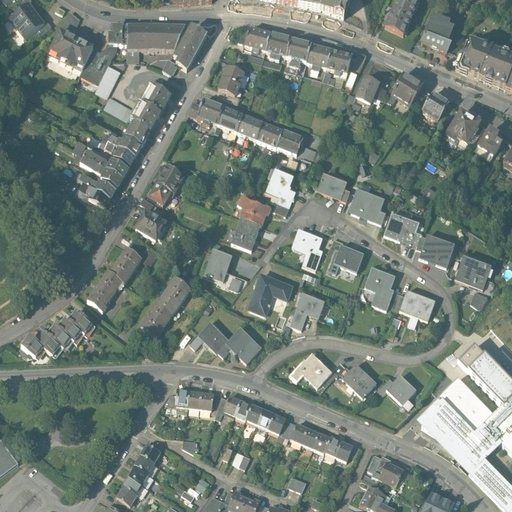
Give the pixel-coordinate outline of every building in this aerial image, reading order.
[(28,3),(31,0),(30,0),(21,0),(17,3),(21,8),(28,2),(28,3)] [(299,0),(298,6),(319,9),(321,0),(299,0)] [(321,0),(319,9),(344,17),(348,0),(321,0)] [(395,0),(385,23),(404,31),(417,0),(395,0)] [(17,27),(36,13),(28,3),(28,2),(21,8),(9,17),(17,27)] [(58,6),(55,11),(62,15),(65,10),(58,6)] [(65,34),(67,32),(72,35),(80,18),(78,17),(71,11),(60,31),(65,34)] [(44,23),(36,13),(17,27),(25,37),(37,29),(44,23)] [(436,18),(431,16),(424,32),(424,34),(421,39),(447,51),(450,43),(446,41),(453,26),(448,24),(449,20),(438,15),(436,18)] [(51,25),(47,20),(44,23),(37,29),(41,33),(51,25)] [(190,26),(188,29),(175,52),(171,55),(166,64),(176,69),(187,75),(209,37),(190,26)] [(116,51),(127,51),(127,28),(110,28),(110,39),(107,39),(107,48),(107,51),(116,51)] [(148,29),(127,28),(127,51),(127,54),(128,54),(139,55),(147,55),(148,29)] [(166,56),(166,29),(148,29),(147,55),(166,56)] [(188,29),(166,29),(166,56),(171,55),(175,52),(188,29)] [(245,44),(245,46),(250,47),(249,51),(257,53),(258,49),(265,51),(269,35),(249,29),(249,31),(245,44)] [(245,44),(249,31),(242,30),(239,42),(245,44)] [(82,70),(93,48),(76,40),(76,37),(72,35),(67,32),(65,34),(60,31),(48,53),(57,58),(57,62),(71,69),(75,67),(82,70)] [(470,32),(465,41),(481,48),(485,39),(470,32)] [(269,35),(265,51),(271,53),(270,58),(278,60),(279,55),(286,56),(290,40),(269,35)] [(290,40),(286,56),(291,58),(290,64),(297,66),(299,60),(306,61),(310,45),(290,40)] [(465,41),(454,65),(456,68),(499,87),(509,66),(511,62),(495,55),(495,56),(492,55),(492,54),(481,48),(465,41)] [(310,45),(306,61),(312,63),(310,69),(318,71),(320,65),(326,67),(330,51),(310,45)] [(98,83),(116,51),(107,51),(107,48),(102,53),(93,48),(82,70),(80,73),(98,83)] [(330,51),(326,67),(335,69),(334,73),(346,76),(347,72),(352,56),(330,51)] [(249,53),(247,59),(262,63),(263,57),(249,53)] [(139,55),(128,54),(128,63),(139,63),(139,55)] [(263,57),(262,63),(280,68),(281,62),(263,57)] [(290,64),(285,62),(283,69),(303,74),(304,67),(297,66),(290,64)] [(176,69),(166,64),(162,73),(171,77),(176,69)] [(119,73),(107,66),(95,91),(107,97),(119,73)] [(511,67),(509,66),(499,87),(511,93),(511,67)] [(237,72),(243,75),(248,76),(250,71),(240,67),(237,72)] [(304,67),(303,74),(312,76),(323,79),(324,73),(318,71),(310,69),(304,67)] [(239,85),(239,86),(243,75),(237,72),(227,68),(223,79),(239,85)] [(325,69),(324,73),(323,79),(343,84),(345,78),(330,74),(331,71),(325,69)] [(423,84),(404,72),(391,92),(396,95),(410,104),(415,97),(423,84)] [(378,81),(364,75),(356,95),(356,96),(371,102),(372,99),(374,94),(382,98),(386,88),(377,85),(378,81)] [(239,85),(223,79),(219,90),(229,95),(235,97),(239,86),(239,85)] [(415,97),(419,100),(428,88),(423,84),(415,97)] [(141,106),(157,116),(167,98),(148,88),(139,105),(141,106)] [(428,88),(419,100),(424,103),(433,91),(428,88)] [(448,102),(433,91),(424,103),(422,106),(438,117),(448,102)] [(356,96),(356,95),(350,92),(345,104),(351,106),(356,96)] [(396,95),(391,92),(387,98),(392,101),(396,95)] [(239,99),(235,97),(229,95),(227,100),(237,104),(239,99)] [(131,124),(137,112),(109,96),(103,106),(131,124)] [(201,107),(192,104),(188,115),(203,121),(202,124),(209,126),(210,123),(217,126),(223,110),(203,102),(201,107)] [(131,124),(147,133),(157,116),(141,106),(137,112),(131,124)] [(454,120),(461,110),(456,106),(449,116),(454,120)] [(243,117),(223,110),(217,126),(220,127),(237,133),(243,117)] [(479,122),(461,110),(454,120),(445,134),(457,142),(460,136),(467,141),(470,135),(472,136),(476,130),(475,129),(479,122)] [(243,117),(237,133),(256,141),(263,125),(243,117)] [(131,124),(123,137),(140,147),(147,133),(131,124)] [(263,125),(256,141),(276,149),(282,132),(263,125)] [(483,138),(489,128),(484,125),(478,135),(483,138)] [(504,138),(489,128),(483,138),(478,146),(493,155),(504,138)] [(282,132),(276,149),(296,156),(300,146),(302,140),(282,132)] [(107,144),(133,159),(138,149),(122,140),(120,145),(116,143),(117,142),(110,138),(107,144)] [(128,168),(133,159),(107,144),(102,141),(99,147),(104,150),(103,150),(110,154),(111,152),(114,154),(112,159),(128,168)] [(256,144),(250,142),(247,150),(252,152),(256,144)] [(300,146),(296,156),(312,162),(316,152),(300,146)] [(511,148),(503,162),(511,167),(511,148)] [(371,151),(365,160),(372,164),(377,156),(371,151)] [(98,159),(95,165),(121,180),(126,171),(110,162),(107,167),(104,165),(105,163),(98,159)] [(298,163),(289,159),(286,167),(295,170),(298,163)] [(121,180),(95,165),(91,171),(98,175),(99,173),(102,175),(100,180),(116,189),(121,180)] [(359,169),(361,176),(367,175),(365,167),(361,165),(359,169)] [(161,176),(155,185),(171,194),(174,196),(183,179),(165,169),(164,170),(162,170),(160,174),(161,176)] [(243,171),(236,169),(232,178),(240,181),(243,171)] [(292,180),(274,172),(265,195),(279,200),(290,205),(291,205),(291,204),(294,196),(287,193),(288,190),(292,180)] [(346,186),(323,177),(316,194),(340,203),(344,193),(346,186)] [(82,187),(109,202),(114,193),(98,184),(95,188),(92,186),(93,185),(82,178),(78,184),(82,187)] [(171,194),(155,185),(147,199),(163,208),(171,194)] [(109,202),(82,187),(78,194),(85,198),(86,196),(90,198),(88,202),(104,211),(109,202)] [(294,196),(291,204),(295,205),(300,194),(288,190),(287,193),(294,196)] [(427,190),(423,199),(429,202),(434,194),(427,190)] [(349,194),(344,193),(340,203),(345,205),(349,194)] [(384,203),(357,193),(348,215),(381,227),(385,217),(379,215),(384,203)] [(411,196),(409,200),(417,205),(419,200),(411,196)] [(144,200),(140,206),(151,212),(154,206),(144,200)] [(257,206),(255,206),(254,207),(249,205),(243,200),(237,207),(243,211),(239,221),(240,221),(260,228),(261,228),(265,217),(269,215),(270,212),(269,210),(266,209),(264,210),(263,210),(263,209),(262,208),(257,206)] [(290,205),(279,200),(277,207),(287,211),(290,205)] [(101,216),(104,211),(88,202),(85,207),(101,216)] [(287,211),(277,207),(274,214),(284,218),(287,211)] [(165,227),(146,216),(136,232),(156,244),(157,242),(162,245),(169,233),(164,230),(165,227)] [(260,228),(240,221),(231,245),(251,252),(260,228)] [(417,229),(399,222),(398,224),(390,221),(383,237),(410,248),(415,236),(417,229)] [(322,241),(298,232),(292,250),(306,255),(302,266),(315,271),(322,253),(318,252),(322,241)] [(421,238),(415,236),(410,248),(416,250),(420,239),(421,238)] [(426,242),(420,239),(416,250),(415,251),(421,253),(426,242)] [(454,249),(426,239),(426,242),(421,253),(419,260),(446,270),(454,249)] [(333,259),(335,253),(338,254),(340,248),(341,248),(343,244),(333,240),(327,257),(333,259)] [(148,251),(134,241),(131,246),(145,256),(148,251)] [(145,256),(131,246),(126,251),(141,262),(145,256)] [(341,248),(340,248),(338,254),(335,253),(333,259),(328,273),(336,275),(338,268),(356,274),(363,256),(341,248)] [(126,251),(109,274),(121,283),(124,285),(141,262),(126,251)] [(232,259),(212,252),(204,277),(222,284),(223,284),(226,274),(232,259)] [(486,268),(463,259),(454,282),(481,292),(485,280),(482,279),(484,272),(485,273),(487,269),(486,269),(486,268)] [(395,278),(372,269),(364,288),(376,293),(372,305),(386,311),(393,292),(390,290),(395,278)] [(109,274),(107,273),(87,301),(102,312),(106,307),(104,306),(121,283),(109,274)] [(223,284),(222,284),(221,287),(237,293),(242,280),(226,274),(223,284)] [(291,289),(261,278),(249,310),(266,315),(273,296),(287,301),(291,289)] [(190,292),(175,281),(157,305),(172,316),(190,292)] [(392,313),(400,294),(393,292),(386,311),(392,313)] [(399,315),(400,312),(406,296),(400,294),(392,313),(399,315)] [(434,304),(407,294),(406,296),(400,312),(427,322),(434,304)] [(487,299),(474,294),(470,305),(479,311),(487,299)] [(324,305),(302,296),(290,328),(301,332),(307,317),(318,321),(324,305)] [(172,316),(157,305),(140,328),(155,339),(172,316)] [(92,325),(75,313),(68,322),(81,332),(84,335),(92,325)] [(68,322),(65,320),(57,329),(70,339),(74,342),(81,332),(68,322)] [(229,342),(210,325),(197,338),(203,343),(216,355),(217,354),(225,346),(229,342)] [(388,337),(393,339),(397,328),(392,326),(388,337)] [(57,329),(54,327),(47,337),(60,346),(63,349),(70,339),(57,329)] [(261,349),(240,330),(229,342),(225,346),(231,351),(246,365),(261,349)] [(47,337),(44,334),(36,344),(43,348),(52,355),(53,356),(60,346),(47,337)] [(182,351),(192,339),(186,334),(176,346),(182,351)] [(36,344),(29,338),(21,348),(23,349),(30,354),(35,358),(43,348),(36,344)] [(203,343),(197,338),(189,347),(195,352),(203,343)] [(225,346),(217,354),(223,360),(231,351),(225,346)] [(30,354),(23,349),(19,354),(26,359),(30,354)] [(511,511),(511,372),(490,350),(472,366),(511,408),(494,424),(460,387),(440,405),(443,409),(420,430),(496,511),(511,511)] [(332,373),(312,354),(305,362),(304,360),(289,376),(296,383),(303,376),(317,389),(321,384),(326,388),(331,383),(326,379),(332,373)] [(344,368),(340,364),(332,373),(326,379),(331,383),(335,378),(344,368)] [(376,384),(355,365),(349,372),(342,380),(343,381),(362,399),(365,396),(366,397),(367,395),(366,394),(376,384)] [(349,372),(344,368),(335,378),(340,383),(343,381),(342,380),(349,372)] [(416,391),(400,376),(394,383),(386,391),(387,392),(402,406),(416,391)] [(382,397),(387,392),(386,391),(394,383),(389,378),(377,392),(382,397)] [(189,393),(177,392),(176,396),(175,406),(187,408),(189,393)] [(201,395),(189,393),(187,408),(199,410),(201,395)] [(176,396),(170,395),(168,405),(175,406),(176,396)] [(213,397),(201,395),(199,410),(211,411),(212,408),(213,397)] [(221,398),(213,397),(212,408),(218,409),(221,398)] [(228,401),(221,398),(218,409),(215,418),(220,420),(224,412),(223,412),(228,401)] [(240,403),(229,398),(228,401),(223,412),(224,412),(234,416),(240,403)] [(251,408),(240,403),(234,416),(245,421),(246,420),(251,408)] [(263,411),(251,407),(251,408),(246,420),(257,425),(263,411)] [(274,416),(263,411),(257,425),(268,430),(274,416)] [(285,421),(274,416),(268,430),(279,435),(280,434),(285,421)] [(290,423),(285,421),(280,434),(285,436),(290,423)] [(307,431),(297,426),(291,440),(302,444),(307,431)] [(318,435),(307,431),(302,444),(312,449),(318,435)] [(37,432),(34,446),(42,447),(42,445),(47,446),(50,435),(37,432)] [(330,440),(318,435),(312,449),(314,450),(324,454),(324,453),(330,440)] [(341,444),(330,439),(330,440),(324,453),(336,458),(341,444)] [(162,448),(156,445),(152,442),(149,447),(158,453),(162,448)] [(195,443),(183,442),(182,450),(193,456),(195,443)] [(0,479),(17,467),(0,443),(0,479)] [(353,448),(341,444),(336,458),(347,463),(349,458),(353,448)] [(149,447),(147,446),(140,457),(141,457),(153,465),(160,455),(158,453),(149,447)] [(358,450),(353,448),(349,458),(354,460),(358,450)] [(226,450),(222,461),(227,463),(232,452),(226,450)] [(237,454),(232,466),(238,468),(243,457),(237,454)] [(381,459),(374,456),(367,471),(373,474),(376,469),(381,459)] [(153,465),(141,457),(135,467),(136,468),(147,475),(154,465),(153,465)] [(250,460),(243,457),(238,468),(245,471),(250,460)] [(385,485),(396,464),(382,457),(381,459),(376,469),(381,472),(377,481),(385,485)] [(400,466),(396,464),(385,485),(396,490),(404,473),(398,470),(400,466)] [(147,475),(136,468),(129,478),(130,479),(141,486),(148,476),(147,475)] [(404,473),(396,490),(401,493),(409,476),(404,473)] [(141,486),(130,479),(123,489),(124,489),(136,497),(142,487),(141,486)] [(200,479),(197,489),(205,492),(209,482),(200,479)] [(292,479),(287,489),(294,492),(298,481),(292,479)] [(305,484),(298,481),(294,492),(301,495),(305,484)] [(189,487),(183,497),(196,505),(202,496),(189,487)] [(136,497),(124,489),(117,500),(128,507),(130,508),(137,498),(136,497)] [(385,498),(369,490),(364,501),(362,500),(359,507),(368,511),(391,511),(380,506),(385,498)] [(427,490),(421,503),(426,506),(431,496),(432,493),(427,490)] [(235,496),(229,493),(224,505),(230,507),(235,496)] [(240,496),(235,494),(235,496),(230,507),(228,511),(229,511),(242,511),(246,502),(239,499),(240,496)] [(436,511),(442,501),(431,496),(426,506),(423,511),(436,511)] [(212,500),(203,511),(211,511),(217,502),(212,500)] [(128,507),(118,501),(115,505),(125,511),(128,507)] [(453,507),(442,501),(436,511),(450,511),(451,509),(453,507)] [(218,511),(222,504),(217,502),(211,511),(218,511)] [(253,505),(246,502),(242,511),(256,511),(259,506),(260,504),(254,502),(253,505)] [(317,503),(314,502),(311,509),(319,511),(322,505),(317,503)]
